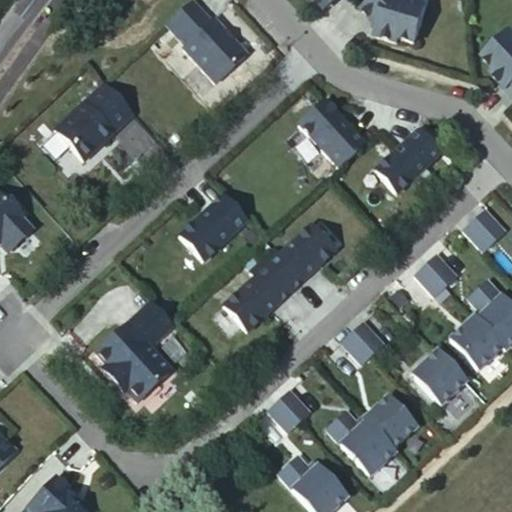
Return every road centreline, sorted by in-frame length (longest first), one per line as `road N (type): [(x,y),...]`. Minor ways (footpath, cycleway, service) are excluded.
road 1 (residential): [(0,335),(111,454),(142,465),(181,455),(489,162)]
road 2 (residential): [(316,50),(0,332)]
road 3 (residential): [(316,50),(359,96),(433,104),(489,162)]
